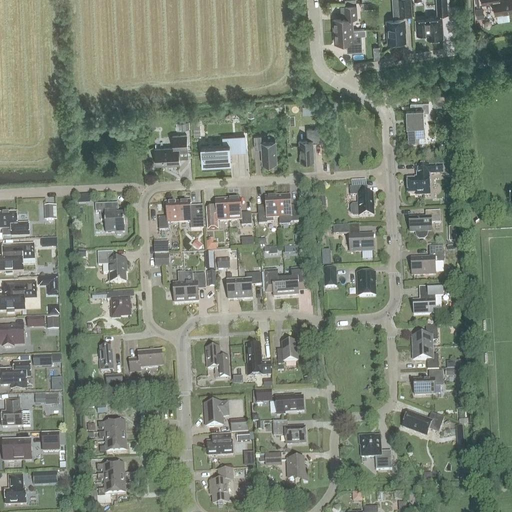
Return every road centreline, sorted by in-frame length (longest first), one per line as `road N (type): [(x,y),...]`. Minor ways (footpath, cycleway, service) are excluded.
road 1 (residential): [(148,193),(388,173)]
road 2 (residential): [(315,511),(333,484),(335,430),(391,402),(391,341),(382,316)]
road 3 (residential): [(180,339),(196,320),(382,316)]
road 4 (residential): [(190,511),(180,339)]
road 5 (residential): [(180,339),(148,317),(148,193)]
road 6 (residential): [(0,194),(133,186),(148,193)]
road 7 (residential): [(382,316),(395,297),(388,173)]
road 8 (residential): [(345,88),(365,66),(457,52)]
